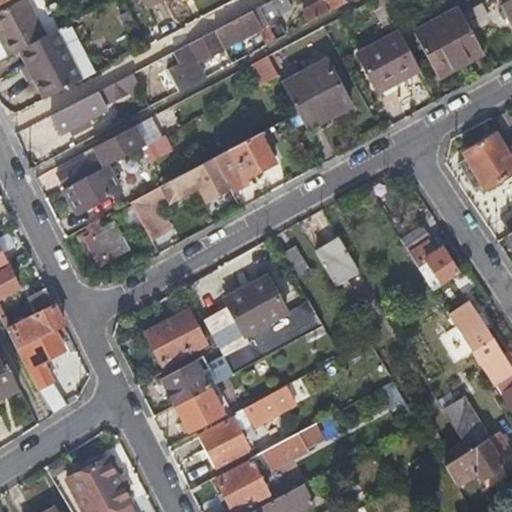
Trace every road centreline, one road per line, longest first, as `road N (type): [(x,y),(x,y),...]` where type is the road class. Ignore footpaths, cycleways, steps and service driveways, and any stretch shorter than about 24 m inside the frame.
road 1 (residential): [(405,137),(79,316)]
road 2 (residential): [(405,137),(511,295)]
road 3 (residential): [(0,157),(79,316)]
road 4 (residential): [(0,466),(114,395)]
road 5 (residential): [(114,395),(174,511)]
road 6 (residential): [(511,80),(405,137)]
